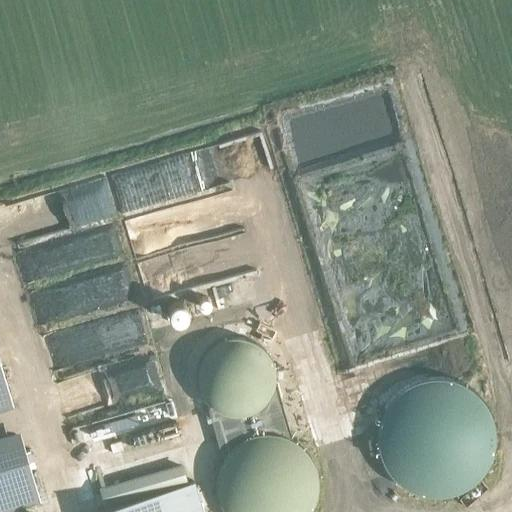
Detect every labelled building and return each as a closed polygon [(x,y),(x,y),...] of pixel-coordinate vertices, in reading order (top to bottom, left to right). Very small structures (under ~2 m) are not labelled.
[(153,293),(209,280),(199,240),(213,236),(204,198),(119,218),(143,320),(158,316),(153,293)] [(0,248),(8,246),(1,215),(0,215),(0,248)] [(87,230),(14,247),(20,274),(93,257),(87,230)] [(240,262),(235,232),(221,234),(224,250),(215,252),(218,266),(240,262)] [(122,264),(52,280),(55,291),(75,287),(79,305),(129,293),(122,264)] [(272,360),(264,348),(257,343),(246,338),(234,336),(222,339),(210,346),(199,359),(196,376),(200,394),(205,401),(210,406),(219,412),(234,416),(247,414),(257,409),(267,401),(273,390),(275,381),(276,375),(272,360)] [(66,345),(43,351),(47,364),(69,358),(66,345)] [(105,365),(113,391),(142,382),(134,356),(105,365)] [(0,511),(3,511),(40,501),(24,447),(0,454),(0,408),(12,405),(0,363),(0,511)] [(451,378),(442,376),(433,375),(424,376),(415,378),(406,381),(399,386),(392,392),(386,399),(381,407),(377,415),(375,424),(374,434),(375,443),(377,452),(381,460),(386,468),(392,475),(399,481),(406,486),(415,489),(424,492),(433,492),(442,492),(451,489),(460,486),(468,481),(475,475),(481,468),(485,460),(489,452),(491,440),(492,434),(491,424),(489,415),(485,407),(481,399),(475,392),(468,386),(462,383),(451,378)] [(53,382),(57,410),(84,406),(81,389),(66,391),(64,381),(53,382)] [(263,432),(267,432),(269,432),(273,433),(275,433),(278,434),(282,435),(287,436),(290,438),(292,439),(275,381),(273,390),(267,401),(257,409),(247,414),(234,416),(219,412),(210,406),(205,401),(222,459),(223,458),(226,453),(230,448),(234,445),(238,441),(243,438),(250,435),(257,433),(263,432)] [(311,404),(296,405),(297,427),(312,426),(311,404)] [(119,450),(116,438),(106,440),(101,419),(69,426),(77,459),(119,450)] [(131,447),(178,433),(174,422),(128,436),(131,447)] [(0,431),(0,445),(9,443),(5,430),(0,431)] [(218,469),(217,474),(216,480),(216,486),(217,493),(219,499),(221,505),(224,510),(225,511),(308,511),(310,509),(312,505),(314,500),(316,495),(317,489),(317,485),(317,480),(316,474),(315,469),(314,465),(312,461),(310,456),(308,454),(305,450),(301,446),(298,443),(295,441),(292,439),(290,438),(287,436),(282,435),(278,434),(275,433),(273,433),(269,432),(267,432),(263,432),(257,433),(250,435),(243,438),(238,441),(234,445),(230,448),(226,453),(223,458),(222,459),(220,464),(218,469)] [(99,503),(104,502),(186,478),(182,466),(100,490),(101,492),(96,494),(99,503)] [(202,511),(194,481),(98,509),(98,511),(202,511)]
